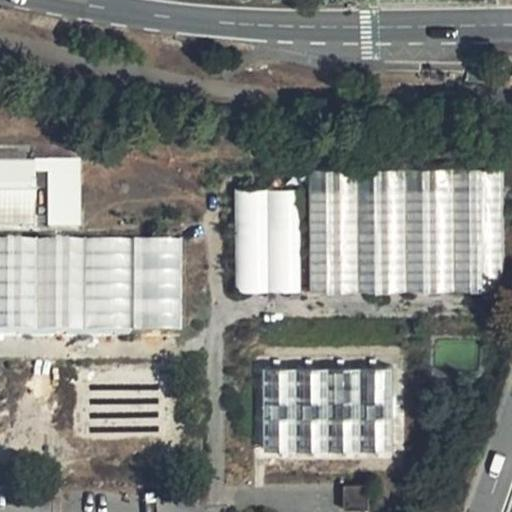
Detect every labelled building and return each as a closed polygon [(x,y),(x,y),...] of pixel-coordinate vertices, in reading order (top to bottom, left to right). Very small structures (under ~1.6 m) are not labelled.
[(492,82),(492,71),(467,70),(467,81),(492,82)] [(24,172),(23,158),(0,157),(0,224),(25,224),(24,172)] [(68,158),(23,158),(24,172),(41,173),(40,224),(65,224),(68,158)] [(41,173),(24,172),(25,224),(40,224),(41,173)] [(489,294),(491,193),(222,190),(220,291),(489,294)] [(0,328),(42,330),(41,230),(0,228),(0,328)] [(110,331),(112,231),(48,230),(47,330),(110,331)] [(178,332),(180,233),(117,232),(114,331),(178,332)] [(394,353),(261,358),(264,458),(398,453),(394,353)] [(0,454),(38,456),(41,359),(0,357),(0,454)] [(107,458),(109,360),(46,358),(45,456),(107,458)] [(175,461),(177,362),(115,360),(112,459),(175,461)] [(358,511),(375,511),(374,484),(347,485),(348,511),(358,511)]
